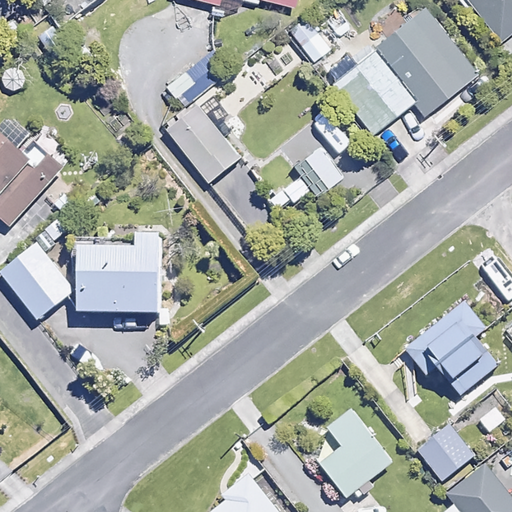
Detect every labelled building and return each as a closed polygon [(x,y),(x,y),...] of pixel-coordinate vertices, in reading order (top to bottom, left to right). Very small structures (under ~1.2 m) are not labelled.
[(0,0),(0,24),(20,10),(12,0),(0,0)] [(511,0),(470,0),(503,40),(511,32),(511,0)] [(357,31),(336,6),(322,17),(343,42),(357,31)] [(478,73),(426,7),(334,79),(375,132),(416,100),(427,114),(478,73)] [(307,16),(290,30),(304,46),(320,31),(307,16)] [(241,159),(199,105),(166,130),(209,184),(241,159)] [(54,155),(60,148),(43,132),(37,139),(11,115),(0,127),(0,215),(12,226),(67,167),(54,155)] [(160,234),(137,233),(136,239),(80,237),(77,310),(157,314),(160,234)] [(75,292),(38,244),(1,272),(38,320),(75,292)] [(485,328),(465,303),(407,351),(426,375),(439,364),(463,394),(497,366),(473,337),(485,328)] [(354,493),(359,499),(374,487),(369,481),(393,462),(351,410),(329,427),(342,444),(319,462),(347,498),(354,493)] [(474,455),(449,426),(417,453),(442,483),(474,455)] [(511,511),(511,496),(487,464),(450,493),(458,503),(445,511),(511,511)] [(278,511),(248,474),(226,491),(232,498),(214,511),(278,511)]
